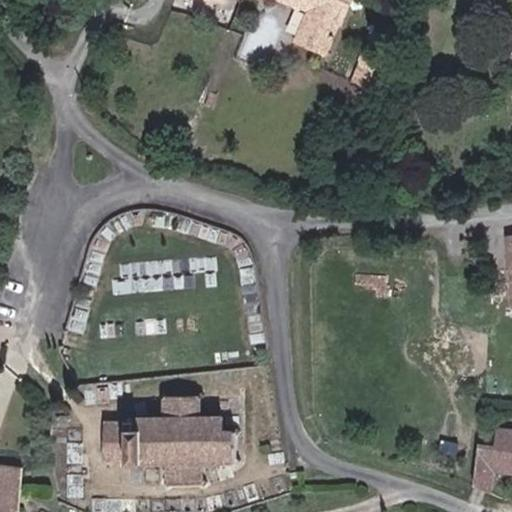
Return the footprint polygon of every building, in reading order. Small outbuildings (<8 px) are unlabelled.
[(367,0),(331,0),(324,30),(346,37),(356,40),(367,0)] [(390,39),(404,43),(410,20),(397,16),(390,39)] [(249,420),(241,419),(239,400),(213,401),(212,382),(180,383),(180,394),(122,396),(121,452),(181,452),(182,469),(217,467),(217,447),(250,446),(249,420)] [(511,458),(511,416),(506,416),(505,434),(489,433),(487,472),(505,480),(507,458),(511,458)] [(33,511),(37,487),(41,444),(8,441),(1,511),(33,511)]
